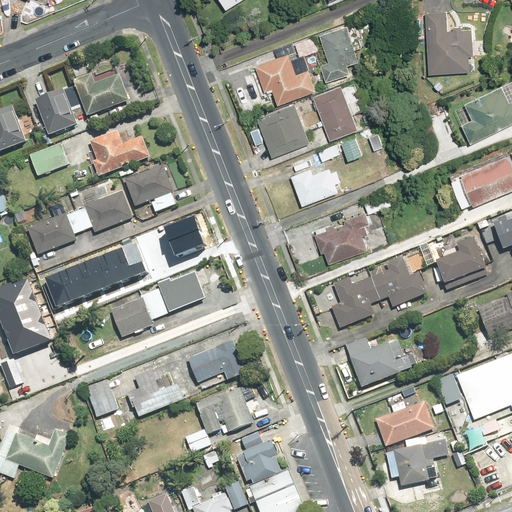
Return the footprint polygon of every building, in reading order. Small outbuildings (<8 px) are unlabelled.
[(426,11),(428,71),(474,70),(473,27),(449,28),(448,10),(426,11)] [(345,28),(316,39),(332,83),(350,77),(347,68),(358,64),(345,28)] [(314,38),(295,46),(297,51),(299,58),(319,51),(314,38)] [(275,49),(279,57),(288,54),(297,51),(295,46),(293,42),(275,49)] [(287,54),(254,67),(265,96),(269,94),(275,109),(315,94),(307,71),(295,75),(287,54)] [(100,72),(79,80),(92,116),(137,99),(128,75),(105,84),(100,72)] [(458,129),(466,147),(511,126),(511,93),(509,86),(461,107),(468,125),(458,129)] [(68,88),(40,98),(54,133),(81,122),(68,88)] [(341,89),(313,98),(327,141),(355,132),(341,89)] [(15,106),(0,111),(0,148),(1,150),(28,139),(15,106)] [(296,106),(255,120),(269,162),(310,149),(296,106)] [(92,143),(105,176),(157,157),(148,134),(132,140),(128,129),(92,143)] [(378,129),(356,137),(357,139),(363,154),(364,157),(386,149),(378,129)] [(357,139),(343,144),(348,159),(363,154),(357,139)] [(32,155),(41,175),(69,163),(60,143),(32,155)] [(285,167),(299,209),(335,198),(321,155),(285,167)] [(511,175),(506,160),(456,179),(468,211),(511,194),(511,175)] [(167,163),(130,177),(141,206),(156,200),(160,211),(182,203),(167,163)] [(4,184),(0,185),(0,219),(16,213),(4,184)] [(127,189),(33,224),(44,253),(138,218),(127,189)] [(366,201),(370,213),(392,204),(388,193),(366,201)] [(194,214),(165,227),(178,256),(207,243),(194,214)] [(364,214),(309,234),(322,270),(377,251),(364,214)] [(511,214),(489,223),(501,254),(510,251),(511,255),(511,214)] [(431,262),(442,292),(487,275),(472,236),(455,242),(458,252),(431,262)] [(136,238),(43,274),(57,308),(149,273),(136,238)] [(329,308),(337,331),(429,298),(416,262),(351,286),(349,280),(332,286),(339,305),(329,308)] [(201,273),(117,305),(127,331),(211,300),(201,273)] [(31,277),(0,288),(0,302),(18,352),(54,339),(31,277)] [(507,301),(475,314),(488,345),(511,335),(511,290),(504,293),(507,301)] [(342,348),(359,392),(412,372),(399,337),(370,348),(366,339),(342,348)] [(232,342),(191,357),(201,383),(242,368),(232,342)] [(511,355),(459,376),(476,421),(511,407),(511,355)] [(15,356),(4,360),(12,384),(24,380),(15,356)] [(133,392),(141,415),(192,396),(186,380),(169,386),(162,368),(137,377),(142,389),(133,392)] [(455,374),(438,381),(448,405),(465,398),(455,374)] [(111,376),(90,384),(101,414),(123,405),(111,376)] [(198,401),(209,431),(223,425),(221,419),(227,417),(232,430),(256,420),(243,384),(198,401)] [(424,402),(375,419),(386,449),(435,432),(424,402)] [(0,448),(0,470),(20,478),(25,465),(59,478),(75,436),(58,430),(54,440),(14,426),(5,450),(0,448)] [(187,437),(193,453),(212,445),(209,436),(206,429),(187,437)] [(262,443),(258,432),(243,438),(248,449),(262,443)] [(272,440),(262,443),(248,449),(239,453),(250,480),(253,478),(255,483),(281,473),(275,456),(278,455),(272,440)] [(447,441),(388,454),(397,493),(418,489),(419,494),(440,489),(434,461),(451,457),(447,441)] [(217,452),(216,450),(204,455),(210,468),(229,459),(223,448),(217,452)] [(303,511),(287,471),(252,485),(262,511),(303,511)] [(238,511),(229,488),(197,501),(201,511),(238,511)] [(106,511),(102,501),(74,511),(73,511),(106,511)]
